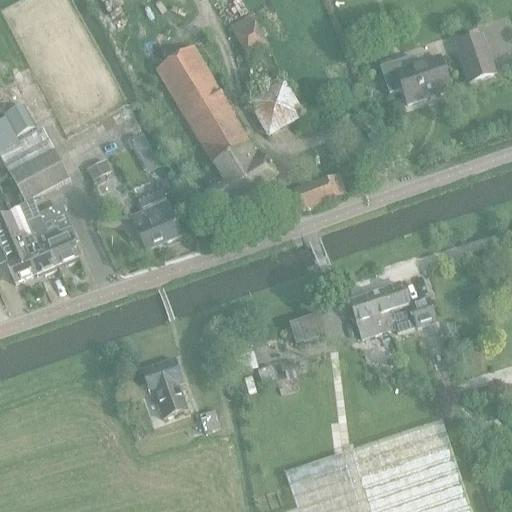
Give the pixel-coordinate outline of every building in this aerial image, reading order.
[(267,48),(268,47),(255,25),(254,26),(250,18),(229,30),(247,61),(268,49),(267,48)] [(482,40),(458,48),(470,86),(495,78),(482,40)] [(219,219),(278,179),(265,160),(259,164),(194,52),(155,75),(223,185),(205,200),(219,219)] [(394,65),(381,70),(391,97),(402,93),(407,107),(426,100),(425,98),(450,89),(438,59),(417,67),(414,58),(394,65)] [(0,152),(0,159),(25,205),(70,181),(55,153),(54,154),(41,131),(0,152)] [(144,140),(133,145),(139,156),(149,150),(144,140)] [(105,163),(86,172),(88,177),(92,184),(106,177),(111,174),(105,163)] [(338,176),(294,192),(302,215),(346,199),(338,176)] [(172,218),(167,207),(162,194),(140,204),(144,216),(133,220),(137,232),(136,232),(145,254),(181,240),(172,218)] [(20,209),(10,213),(12,217),(37,278),(58,269),(49,246),(38,251),(27,225),(20,209)] [(12,217),(0,222),(0,248),(7,265),(16,287),(37,278),(12,217)] [(29,224),(27,225),(38,251),(49,246),(58,269),(64,266),(65,268),(77,263),(76,261),(79,260),(75,248),(78,247),(73,234),(68,231),(59,236),(57,231),(46,235),(41,219),(29,224)] [(404,288),(384,294),(391,316),(380,319),(386,335),(395,332),(396,336),(416,330),(416,332),(436,326),(429,304),(411,309),(404,288)] [(362,342),(386,335),(380,319),(391,316),(384,294),(350,304),(362,342)] [(295,347),(326,337),(320,316),(288,326),(295,347)] [(234,377),(258,371),(249,336),(225,342),(234,377)] [(188,416),(179,390),(184,389),(174,362),(141,374),(150,401),(155,399),(164,425),(188,416)] [(293,363),(278,367),(282,378),(296,374),(293,363)] [(272,369),(258,374),(262,385),(276,381),(272,369)] [(199,420),(204,436),(220,431),(215,415),(199,420)] [(470,511),(440,424),(286,477),(298,511),(470,511)]
